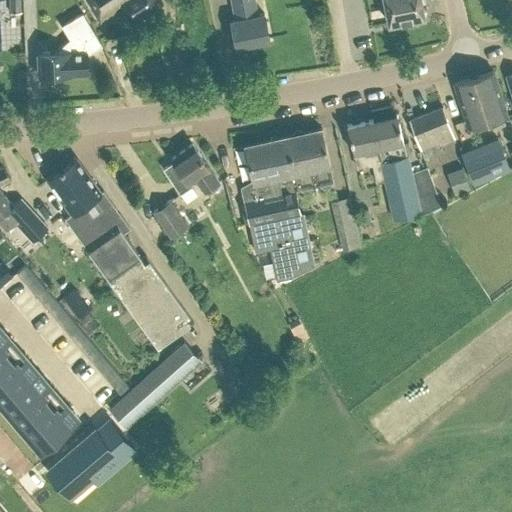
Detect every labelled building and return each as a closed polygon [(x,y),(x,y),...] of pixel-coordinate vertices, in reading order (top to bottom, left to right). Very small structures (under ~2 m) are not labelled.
[(22,10),(21,0),(8,0),(9,11),(22,10)] [(88,0),(101,20),(122,6),(132,21),(159,4),(156,0),(88,0)] [(258,13),(254,0),(232,0),(236,18),(230,19),(235,44),(269,37),(264,12),(258,13)] [(384,0),(389,22),(412,17),(415,19),(419,18),(420,16),(425,15),(421,0),(384,0)] [(57,73),(88,71),(87,53),(101,45),(83,14),(61,26),(69,39),(56,53),(56,57),(57,73)] [(454,82),(467,126),(507,113),(494,70),(454,82)] [(409,118),(421,149),(423,156),(442,149),(439,142),(453,137),(455,137),(443,105),(442,106),(409,118)] [(383,178),(392,217),(428,209),(441,203),(426,166),(411,170),(397,113),(371,118),(380,160),(372,162),(377,180),(383,178)] [(356,165),(372,162),(380,160),(371,118),(347,124),(356,165)] [(244,222),(245,222),(249,221),(251,233),(255,250),(270,247),(277,278),(291,275),(303,269),(315,263),(303,211),(299,212),(293,188),(301,187),(305,190),(310,188),(313,184),(320,182),(325,186),(330,184),(333,180),(321,128),(245,145),(254,183),(241,187),(245,207),(240,208),(244,222)] [(474,183),(510,168),(498,135),(461,150),(474,183)] [(218,180),(193,142),(172,157),(174,160),(163,167),(180,192),(190,185),(188,182),(196,176),(205,189),(218,180)] [(77,155),(47,177),(72,211),(65,217),(112,282),(159,345),(194,319),(146,253),(142,256),(123,229),(127,226),(114,207),(77,155)] [(0,222),(5,229),(15,221),(32,240),(47,226),(22,196),(14,204),(0,188),(0,181),(10,176),(1,165),(0,164),(0,222)] [(448,171),(455,192),(469,187),(461,166),(448,171)] [(350,196),(337,199),(348,246),(361,243),(350,196)] [(152,209),(170,237),(188,225),(170,197),(152,209)] [(357,221),(372,218),(370,207),(355,210),(357,221)] [(0,283),(11,274),(0,260),(0,283)] [(26,262),(17,270),(30,285),(39,278),(26,262)] [(39,278),(30,285),(42,301),(52,293),(39,278)] [(62,296),(77,316),(91,306),(75,286),(62,296)] [(52,293),(42,301),(55,316),(64,308),(52,293)] [(64,308),(55,316),(68,331),(77,323),(64,308)] [(0,322),(0,388),(46,444),(79,416),(0,322)] [(77,323),(68,331),(119,392),(128,385),(77,323)] [(127,425),(157,399),(202,359),(184,340),(110,405),(127,425)] [(96,427),(48,468),(74,497),(134,446),(112,421),(100,432),(96,427)]
